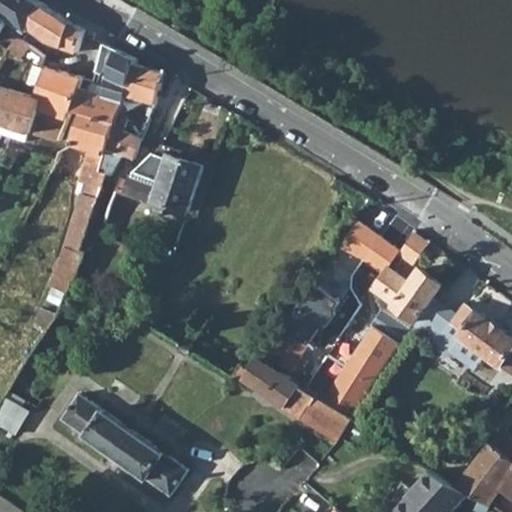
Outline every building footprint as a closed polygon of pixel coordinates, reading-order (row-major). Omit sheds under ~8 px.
[(39,0),(0,0),(0,34),(8,22),(25,32),(29,30),(45,4),(39,0)] [(86,29),(69,21),(45,4),(29,30),(49,43),(78,53),(86,30),(86,29)] [(9,50),(22,59),(29,47),(22,42),(15,38),(9,50)] [(117,125),(137,64),(138,59),(96,40),(92,57),(98,68),(90,92),(80,88),(73,109),(83,113),(117,125)] [(0,66),(9,50),(0,44),(0,66)] [(107,183),(112,172),(124,155),(134,157),(154,108),(165,73),(137,64),(117,125),(98,179),(107,183)] [(67,124),(73,109),(80,88),(83,79),(62,73),(47,69),(38,97),(33,113),(35,115),(30,132),(59,141),(67,124)] [(33,113),(38,97),(0,84),(0,134),(0,133),(26,145),(30,132),(35,115),(33,113)] [(71,148),(61,150),(56,159),(50,172),(50,173),(67,179),(76,155),(91,160),(80,194),(84,196),(75,223),(77,224),(67,249),(82,255),(99,204),(107,183),(98,179),(117,125),(83,113),(71,148)] [(198,179),(203,165),(169,152),(167,157),(153,152),(133,171),(132,172),(128,183),(123,180),(119,189),(157,204),(158,200),(188,211),(196,185),(201,187),(203,181),(198,179)] [(429,239),(416,230),(400,253),(413,262),(429,239)] [(383,307),(372,323),(340,301),(362,271),(332,250),(260,347),(259,349),(355,414),(413,327),(412,327),(385,308),(384,308),(383,307)] [(435,294),(443,284),(419,267),(410,280),(390,266),(373,289),(390,301),(385,308),(412,327),(414,324),(435,294)] [(435,294),(414,324),(437,342),(458,313),(435,294)] [(511,332),(481,310),(479,311),(466,302),(458,313),(437,342),(473,369),(485,352),(502,365),(505,364),(511,370),(511,332)] [(336,441),(355,414),(259,349),(241,376),(336,441)] [(0,413),(0,421),(21,431),(34,403),(10,392),(0,413)] [(171,495),(189,470),(81,393),(63,418),(171,495)] [(511,418),(500,433),(511,442),(511,418)] [(462,473),(464,471),(489,430),(472,419),(444,463),(462,473)] [(471,492),(491,504),(501,491),(511,476),(511,442),(500,433),(459,484),(471,492)] [(459,484),(434,468),(398,511),(454,511),(471,492),(459,484)] [(511,476),(501,491),(511,499),(511,476)]
